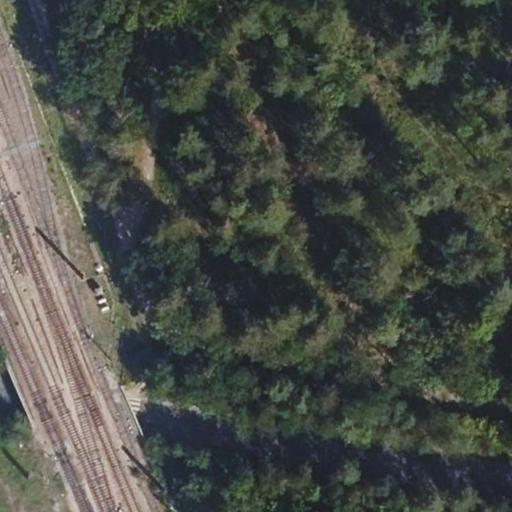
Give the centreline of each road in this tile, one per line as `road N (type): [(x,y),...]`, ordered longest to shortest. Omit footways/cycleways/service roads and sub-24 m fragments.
road 1 (tertiary): [(0,392),(511,483)]
road 2 (track): [(159,0),(135,231),(161,322)]
road 3 (track): [(46,0),(135,231)]
